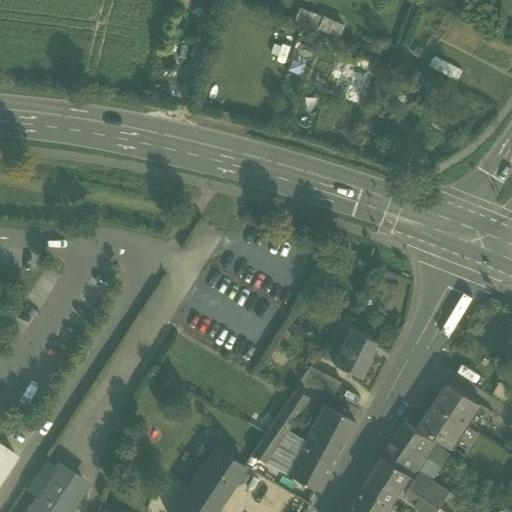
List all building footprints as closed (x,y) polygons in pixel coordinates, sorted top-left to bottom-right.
[(338,36),(343,25),(314,12),(309,23),(338,36)] [(358,96),(367,68),(345,61),(336,89),(358,96)] [(360,378),(378,342),(341,322),(317,355),(360,378)] [(301,380),(332,396),(339,382),(310,367),(301,380)] [(433,406),(464,426),(479,404),(448,384),(433,406)] [(308,397),(293,390),(249,455),(264,463),(286,430),(308,397)] [(310,428),(304,440),(336,457),(355,422),(322,405),(316,417),(312,415),(306,426),(310,428)] [(464,426),(433,406),(419,428),(450,448),(464,426)] [(445,451),(405,424),(395,438),(427,459),(431,453),(440,458),(445,451)] [(304,440),(286,430),(264,463),(318,491),(336,457),(304,440)] [(395,438),(383,456),(417,479),(410,488),(439,508),(449,494),(419,473),(428,460),(427,459),(395,438)] [(0,479),(18,453),(0,441),(0,479)] [(171,511),(214,511),(244,467),(214,447),(171,511)] [(364,485),(392,504),(398,496),(421,511),(437,511),(440,508),(439,508),(410,488),(417,479),(383,456),(364,485)] [(68,511),(85,486),(55,467),(25,511),(68,511)] [(345,511),(386,511),(392,504),(364,485),(345,511)]
